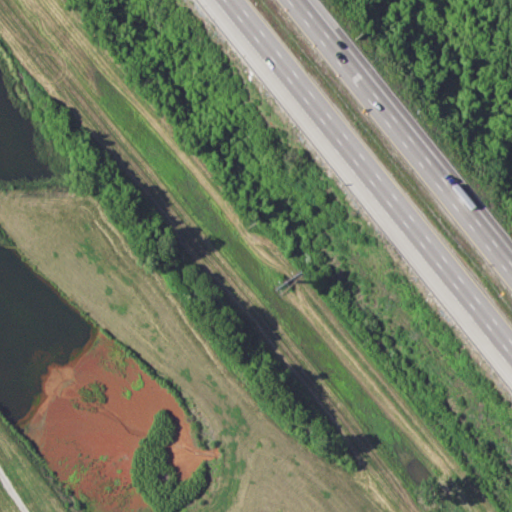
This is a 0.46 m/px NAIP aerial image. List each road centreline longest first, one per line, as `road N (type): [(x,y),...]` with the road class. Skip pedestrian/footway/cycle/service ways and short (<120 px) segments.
road 1 (motorway): [(226,0),(511,353)]
road 2 (motorway): [(511,275),(291,0)]
